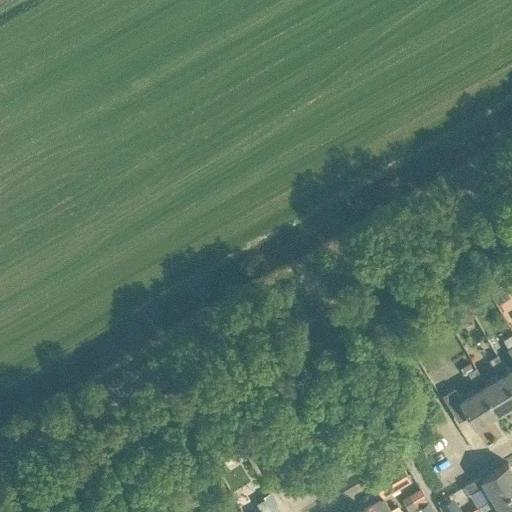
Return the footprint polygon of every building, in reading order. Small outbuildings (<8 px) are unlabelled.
[(497,303),(509,296),(501,283),(489,290),(497,303)] [(461,322),(473,316),(466,303),(454,310),(461,322)] [(511,332),(503,339),(508,347),(510,345),(511,344),(511,332)] [(511,344),(510,345),(511,348),(511,365),(505,369),(502,371),(511,387),(511,344)] [(511,387),(502,371),(505,369),(496,354),(488,358),(497,374),(484,382),(481,384),(497,410),(511,401),(511,387)] [(467,371),(473,368),(468,361),(460,366),(464,373),(467,371)] [(481,384),(484,382),(474,367),(473,368),(467,371),(476,387),(460,397),(454,386),(441,394),(457,420),(468,414),(474,424),(497,410),(481,384)] [(280,450),(269,456),(282,478),(293,472),(280,450)] [(282,478),(269,456),(259,462),(271,485),(282,478)] [(400,460),(371,477),(382,496),(411,479),(400,460)] [(482,482),(490,496),(492,500),(511,487),(511,471),(506,461),(480,476),(479,474),(462,484),(467,492),(482,482)] [(408,510),(426,499),(419,486),(400,498),(408,510)] [(490,496),(475,505),(478,511),(511,511),(511,487),(492,500),(490,496)] [(259,511),(271,511),(268,506),(274,502),(266,490),(260,494),(263,498),(254,503),(259,511)] [(442,511),(462,511),(453,495),(438,504),(442,511)] [(371,502),(353,511),(387,511),(381,501),(375,499),(371,502)] [(420,511),(433,511),(427,501),(417,506),(420,511)]
